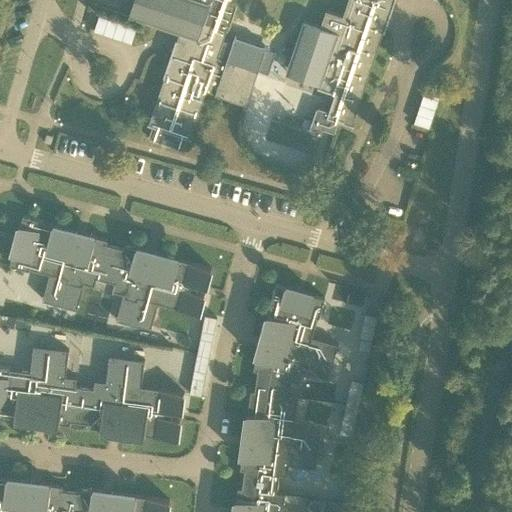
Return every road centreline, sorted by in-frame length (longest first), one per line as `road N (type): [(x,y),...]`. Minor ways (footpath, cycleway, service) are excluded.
road 1 (residential): [(448,275),(489,0)]
road 2 (residential): [(256,222),(1,150)]
road 3 (residential): [(204,470),(256,222)]
road 4 (residential): [(413,511),(448,275)]
road 5 (residential): [(204,470),(0,447)]
road 6 (residential): [(448,275),(256,222)]
road 7 (residential): [(1,150),(42,0)]
